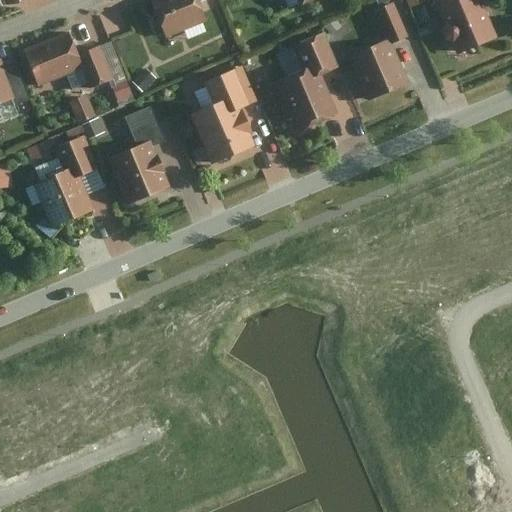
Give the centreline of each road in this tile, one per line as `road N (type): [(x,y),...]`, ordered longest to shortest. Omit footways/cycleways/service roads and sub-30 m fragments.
road 1 (residential): [(0,320),(511,99)]
road 2 (track): [(0,406),(376,249),(511,203)]
road 3 (residential): [(511,291),(445,319),(511,471)]
road 4 (residential): [(153,434),(0,494)]
